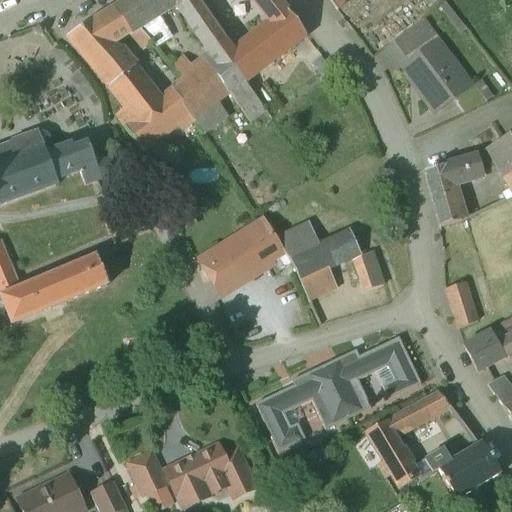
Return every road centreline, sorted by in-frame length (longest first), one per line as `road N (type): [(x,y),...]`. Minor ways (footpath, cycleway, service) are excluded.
road 1 (unclassified): [(302,0),(358,68),(394,131),(421,234),(426,315)]
road 2 (residential): [(0,455),(240,371)]
road 3 (residential): [(240,371),(426,315)]
road 4 (unclassified): [(426,315),(458,382),(511,459)]
road 5 (residential): [(176,251),(240,371)]
